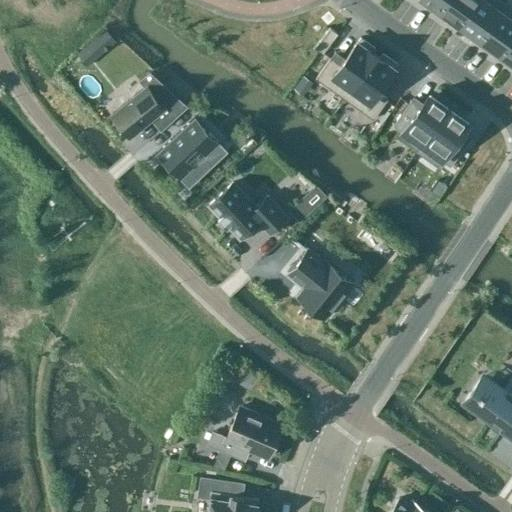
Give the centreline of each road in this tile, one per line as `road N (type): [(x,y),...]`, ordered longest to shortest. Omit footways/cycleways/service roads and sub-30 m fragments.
road 1 (residential): [(356,412),(247,330),(99,184)]
road 2 (residential): [(356,412),(511,176)]
road 3 (residential): [(349,0),(511,113)]
road 4 (residential): [(498,511),(356,412)]
